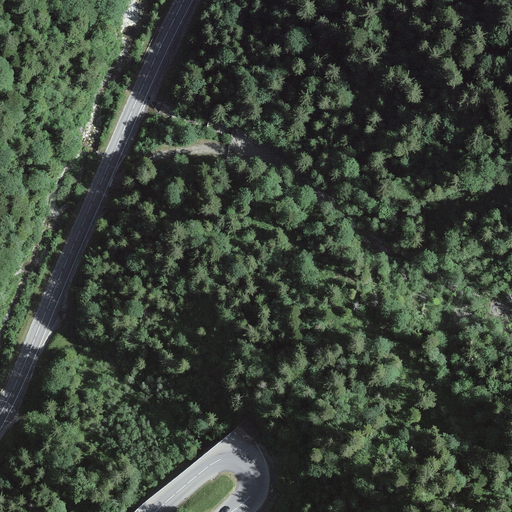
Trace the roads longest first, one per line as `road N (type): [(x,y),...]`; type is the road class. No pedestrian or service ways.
road 1 (tertiary): [(184,0),(0,414)]
road 2 (tertiary): [(153,511),(226,457),(247,464),(254,480),(231,511)]
